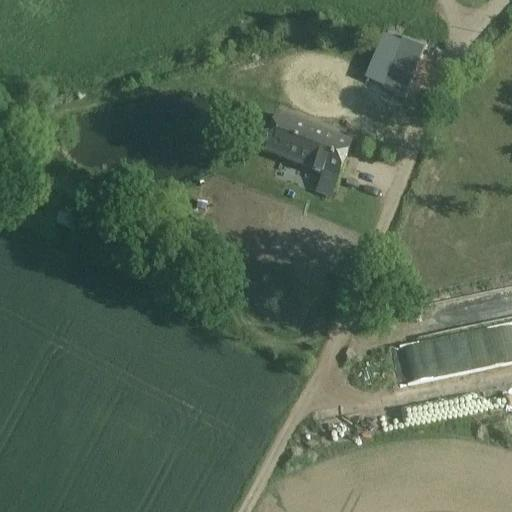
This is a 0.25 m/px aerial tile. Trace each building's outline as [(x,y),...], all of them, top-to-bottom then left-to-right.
[(422,60),(400,51),(387,79),(409,89),(422,60)] [(352,146),(278,117),(264,152),(338,181),(352,146)] [(353,174),(350,183),(371,190),(374,181),(353,174)] [(63,213),(78,224),(84,215),(68,205),(63,213)] [(59,226),(73,231),(77,220),(63,215),(59,226)]
